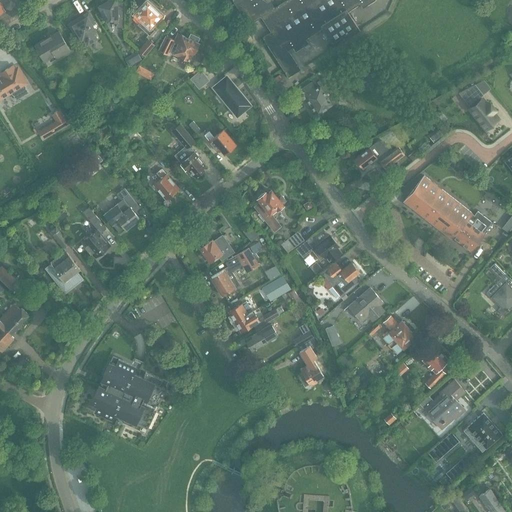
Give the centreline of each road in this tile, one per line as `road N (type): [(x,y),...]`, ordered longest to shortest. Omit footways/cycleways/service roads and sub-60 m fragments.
road 1 (residential): [(350,222),(453,138),(489,159),(511,139)]
road 2 (unclassified): [(55,410),(64,374),(87,339),(166,245)]
road 3 (unclassified): [(492,357),(350,222)]
road 4 (unclassified): [(285,137),(220,46),(174,0)]
road 5 (unclassified): [(166,245),(285,137)]
road 6 (unclassified): [(244,379),(166,245)]
